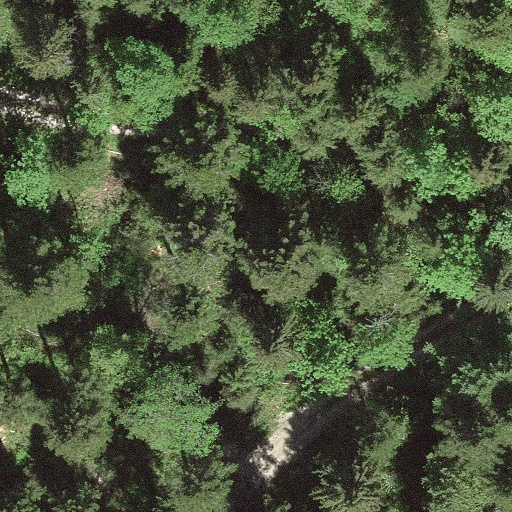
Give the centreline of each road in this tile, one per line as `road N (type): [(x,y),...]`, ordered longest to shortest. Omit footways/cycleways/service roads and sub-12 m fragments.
road 1 (track): [(0,82),(51,103),(511,201)]
road 2 (track): [(511,283),(384,357),(323,405),(217,511)]
